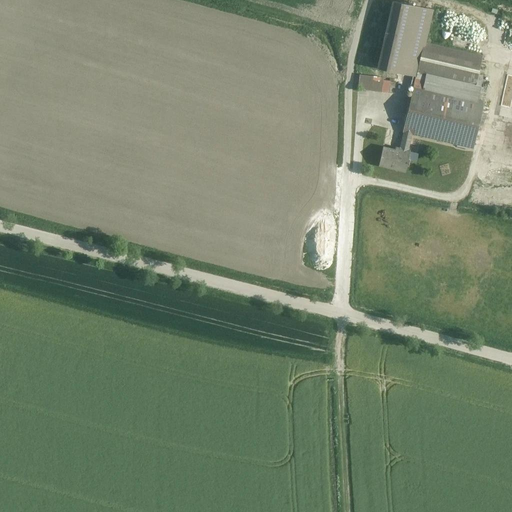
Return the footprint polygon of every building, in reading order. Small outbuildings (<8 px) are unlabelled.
[(434,10),(398,2),(382,70),(417,78),(424,43),(434,10)] [(481,78),(486,55),(424,43),(417,78),(425,80),(423,90),(482,102),(487,79),(481,78)] [(360,75),(359,90),(392,91),(392,76),(360,75)] [(477,152),(487,103),(482,102),(423,90),(417,89),(405,146),(416,148),(417,140),(477,152)] [(381,167),(411,172),(416,148),(405,146),(404,150),(384,146),(381,167)]
